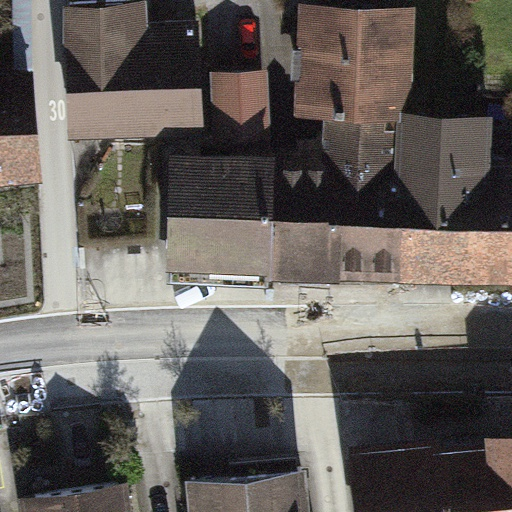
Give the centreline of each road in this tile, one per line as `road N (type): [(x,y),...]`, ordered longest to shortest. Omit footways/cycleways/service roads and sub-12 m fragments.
road 1 (residential): [(69,361),(511,348)]
road 2 (residential): [(69,361),(53,0)]
